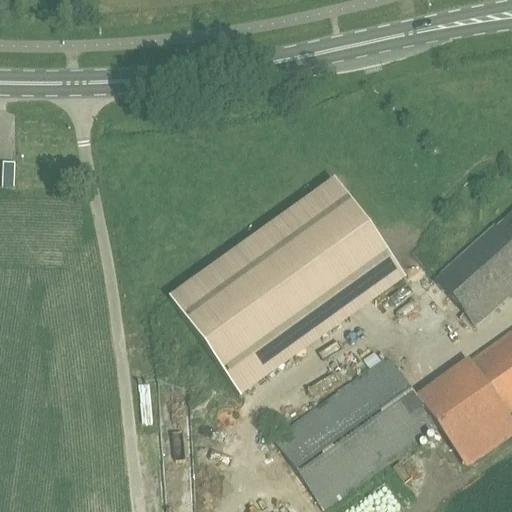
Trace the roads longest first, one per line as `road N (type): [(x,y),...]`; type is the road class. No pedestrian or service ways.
road 1 (secondary): [(76,84),(233,74),(511,16)]
road 2 (unclassified): [(138,511),(114,304),(76,84)]
